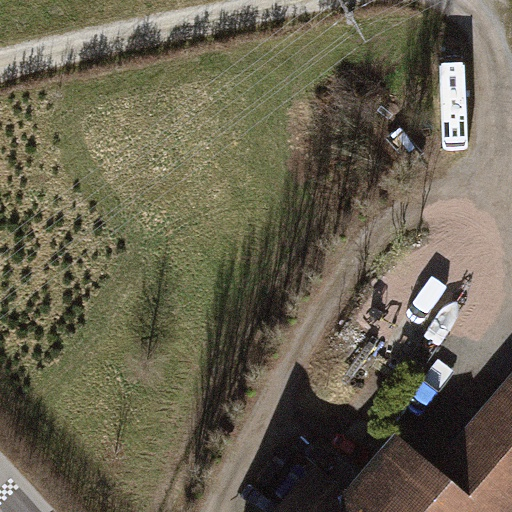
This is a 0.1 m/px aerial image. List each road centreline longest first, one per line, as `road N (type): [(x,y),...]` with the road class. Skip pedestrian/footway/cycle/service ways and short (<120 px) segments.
road 1 (track): [(0,75),(281,12),(384,0)]
road 2 (track): [(473,0),(491,35),(497,106),(488,250)]
